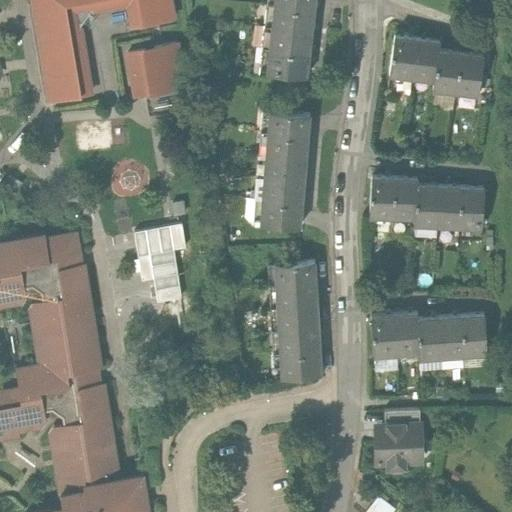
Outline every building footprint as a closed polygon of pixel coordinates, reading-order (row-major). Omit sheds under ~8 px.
[(33,0),(50,99),(90,92),(79,25),(92,7),(126,1),(130,25),(173,18),(169,0),(33,0)] [(315,0),(276,0),(276,5),(315,9),(315,0)] [(315,9),(276,5),(273,24),(312,28),(315,9)] [(312,28),(273,24),(271,48),(310,52),(312,28)] [(418,38),(395,35),(389,74),(412,78),(418,38)] [(439,41),(418,38),(412,78),(433,81),(438,49),(439,41)] [(176,43),(127,51),(134,95),(183,87),(176,43)] [(310,52),(271,48),(268,73),(307,77),(310,52)] [(460,52),(438,49),(433,81),(432,88),(454,92),(460,52)] [(483,55),(460,52),(454,92),(477,95),(483,55)] [(309,112),(270,109),(268,134),(308,137),(309,112)] [(308,137),(268,134),(267,156),(306,159),(308,137)] [(306,159),(267,156),(265,179),(304,182),(306,159)] [(395,178),(372,177),(370,216),(393,217),(395,178)] [(417,179),(395,178),(393,217),(415,218),(416,185),(417,179)] [(304,182),(265,179),(264,200),(302,203),(304,182)] [(438,187),(416,185),(415,218),(415,224),(436,225),(438,187)] [(459,188),(438,187),(436,225),(457,226),(459,188)] [(483,189),(459,188),(457,226),(481,227),(483,189)] [(302,203),(264,200),(262,221),(301,224),(302,203)] [(50,426),(63,505),(56,506),(55,501),(24,507),(24,511),(149,511),(142,468),(119,472),(84,259),(76,260),(71,235),(47,239),(46,231),(0,238),(0,299),(20,296),(26,289),(24,280),(32,279),(42,286),(44,294),(35,296),(30,303),(39,358),(15,362),(19,386),(12,387),(11,382),(0,384),(0,430),(19,427),(18,423),(40,419),(45,412),(44,404),(52,402),(62,409),(64,418),(55,419),(50,426)] [(314,260),(275,262),(276,282),(315,280),(314,260)] [(315,280),(276,282),(277,302),(317,300),(315,280)] [(317,300),(277,302),(279,323),(318,321),(317,300)] [(416,313),(394,314),(397,353),(418,352),(416,318),(416,313)] [(394,314),(372,315),(374,354),(397,353),(394,314)] [(483,314),(458,315),(460,354),(485,353),(483,314)] [(458,315),(436,317),(438,356),(460,354),(458,315)] [(436,317),(416,318),(418,352),(418,357),(438,356),(436,317)] [(318,321),(279,323),(280,346),(320,343),(318,321)] [(320,343),(280,346),(282,373),(321,370),(320,343)] [(384,422),(419,422),(419,407),(384,407),(384,422)] [(438,411),(425,411),(426,424),(438,424),(438,411)] [(384,422),(376,422),(376,459),(387,459),(387,464),(402,464),(402,458),(414,458),(414,438),(419,438),(419,422),(384,422)]
